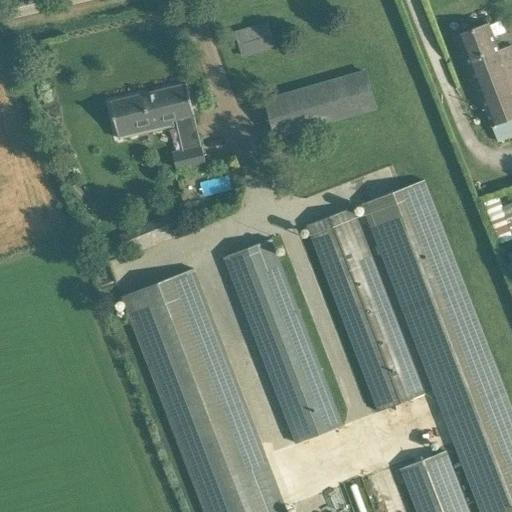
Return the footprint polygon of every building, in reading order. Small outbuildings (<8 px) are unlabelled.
[(458,36),(493,126),(511,118),(511,46),(499,51),(488,24),(458,36)] [(259,28),(236,36),(243,56),(266,48),(259,28)] [(376,108),(366,73),(286,96),(286,97),(287,96),(296,129),(295,129),(295,130),(376,108)] [(172,120),(194,115),(187,84),(110,102),(118,138),(173,125),(172,120)] [(201,146),(172,153),(176,170),(205,164),(201,146)] [(363,204),(481,511),(509,511),(511,511),(511,410),(423,181),(363,204)] [(498,196),(484,202),(499,243),(511,238),(511,202),(502,206),(498,196)] [(307,226),(379,412),(424,394),(353,209),(307,226)] [(119,235),(128,257),(186,233),(177,211),(119,235)] [(225,256),(232,275),(295,444),(340,427),(277,258),(270,239),(225,256)] [(137,291),(220,511),(271,511),(180,274),(137,291)] [(402,468),(418,511),(470,511),(447,451),(402,468)]
